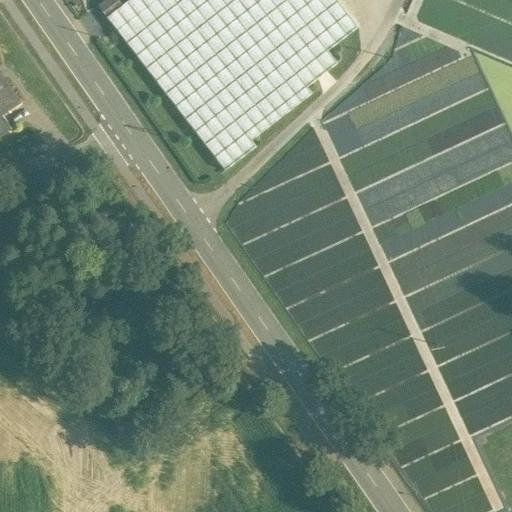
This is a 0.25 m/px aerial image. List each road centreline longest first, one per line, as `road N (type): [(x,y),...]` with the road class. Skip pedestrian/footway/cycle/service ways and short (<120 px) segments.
road 1 (tertiary): [(127,128),(397,511)]
road 2 (tertiary): [(36,0),(127,128)]
road 3 (unclassified): [(0,171),(84,152),(127,128)]
